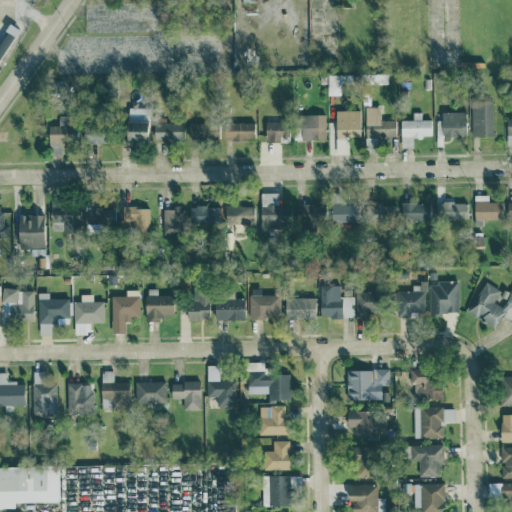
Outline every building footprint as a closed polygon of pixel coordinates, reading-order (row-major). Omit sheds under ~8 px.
[(492,99),(470,100),(471,136),(493,135),(492,99)] [(395,136),(395,119),(380,119),(379,106),(364,106),(365,137),(395,136)] [(358,109),(335,110),(335,136),(359,136),(358,109)] [(413,147),(412,136),(431,136),(431,119),(421,119),(421,111),(412,111),(412,119),(399,119),(400,147),(413,147)] [(441,111),(441,135),(465,135),(465,111),(441,111)] [(324,113),(299,114),(300,139),(325,138),(324,113)] [(75,114),(58,115),(58,125),(47,125),(48,143),(76,142),(75,114)] [(125,140),(146,141),(146,120),(126,119),(125,140)] [(183,139),(183,121),(153,121),(153,140),(183,139)] [(189,138),(215,139),(215,129),(210,129),(211,122),(190,121),(189,138)] [(254,138),(253,121),(224,122),(224,139),(254,138)] [(265,141),(289,141),(288,121),(265,121),(265,141)] [(86,143),(104,142),(103,123),(85,124),(86,143)] [(487,194),(474,194),(473,218),(502,219),(502,201),(487,201),(487,194)] [(78,229),(79,199),(50,199),(50,229),(78,229)] [(429,219),(430,202),(401,201),(401,218),(429,219)] [(467,218),(466,201),(437,201),(437,218),(467,218)] [(83,205),(84,225),(114,224),(113,203),(83,205)] [(317,229),(317,203),(295,204),(295,230),(317,229)] [(355,203),(331,203),(330,220),(355,221),(355,203)] [(396,203),(372,203),(372,219),(396,218),(396,203)] [(0,241),(8,241),(8,225),(2,225),(1,206),(0,205),(0,241)] [(122,221),(131,220),(132,231),(149,231),(148,205),(122,206),(122,221)] [(217,205),(189,206),(190,224),(218,223),(217,205)] [(162,207),(163,233),(184,233),(184,207),(162,207)] [(43,214),(17,214),(18,248),(30,248),(30,255),(44,254),(43,214)] [(429,313),(457,312),(456,280),(428,281),(429,313)] [(466,311),(495,327),(502,315),(511,320),(511,286),(507,295),(501,306),(493,301),(500,289),(484,280),(466,311)] [(412,290),(396,290),(395,316),(409,316),(410,312),(424,312),(425,282),(412,282),(412,290)] [(338,284),(319,285),(319,317),(352,316),(352,296),(339,296),(338,284)] [(192,299),(187,299),(186,319),(208,319),(209,285),(192,285),(192,299)] [(354,286),(355,321),(377,320),(376,285),(354,286)] [(0,320),(32,321),(32,289),(0,289),(0,286),(0,320)] [(172,294),(157,294),(156,287),(144,288),(145,320),(160,320),(160,314),(172,314),(172,294)] [(139,318),(138,289),(125,289),(125,295),(110,295),(110,332),(124,332),(124,318),(139,318)] [(243,319),(243,297),(234,298),(234,291),(213,291),(214,319),(243,319)] [(37,334),(51,333),(50,318),(68,318),(68,297),(48,298),(48,292),(37,292),(37,334)] [(73,301),(73,333),(89,333),(89,322),(103,322),(103,301),(92,301),(91,294),(79,294),(80,301),(73,301)] [(248,318),(279,317),(279,294),(248,295),(248,318)] [(284,317),(314,318),(314,297),(284,296),(284,317)] [(216,405),(231,405),(231,380),(219,379),(219,364),(206,364),(206,395),(216,396),(216,405)] [(346,369),(347,399),(381,398),(381,384),(389,384),(389,368),(346,369)] [(439,397),(439,368),(410,369),(410,383),(413,383),(413,398),(439,397)] [(57,382),(44,382),(44,371),(32,370),(31,415),(56,416),(57,382)] [(101,409),(129,408),(129,381),(113,381),(112,370),(100,370),(101,409)] [(6,372),(0,371),(0,404),(4,405),(4,411),(12,410),(12,404),(24,404),(23,383),(15,383),(15,380),(6,380),(6,372)] [(289,372),(247,372),(247,384),(260,384),(260,393),(268,393),(268,399),(289,399),(289,372)] [(511,404),(511,374),(499,375),(499,405),(511,404)] [(164,380),(135,381),(135,402),(165,401),(164,380)] [(92,413),(91,381),(66,382),(67,414),(92,413)] [(171,381),(170,398),(183,398),(183,409),(199,409),(199,381),(171,381)] [(285,405),(258,405),(258,434),(285,434),(285,405)] [(414,437),(442,436),(441,405),(413,406),(414,437)] [(376,410),(347,409),(346,425),(353,426),(353,433),(376,434),(376,410)] [(511,441),(511,412),(500,413),(500,441),(511,441)] [(288,468),(288,440),(272,440),(272,449),(262,450),(262,469),(288,468)] [(442,443),(410,444),(410,460),(418,460),(418,476),(438,475),(438,464),(443,464),(442,443)] [(351,476),(373,475),(373,445),(351,446),(351,476)] [(511,476),(511,446),(501,446),(501,477),(511,476)] [(0,466),(0,511),(14,511),(14,502),(59,501),(58,465),(0,466)] [(289,504),(289,474),(261,475),(261,505),(289,504)] [(413,507),(420,507),(419,511),(442,511),(442,482),(413,483),(413,507)] [(352,511),(354,511),(375,511),(376,484),(347,483),(347,500),(352,500),(352,511)]
